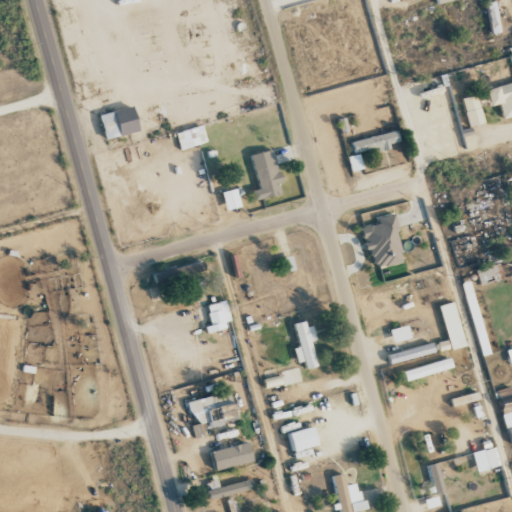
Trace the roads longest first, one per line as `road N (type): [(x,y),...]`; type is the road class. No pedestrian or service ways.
road 1 (secondary): [(174,511),(34,0)]
road 2 (residential): [(403,511),(265,0)]
road 3 (residential): [(409,186),(107,266)]
